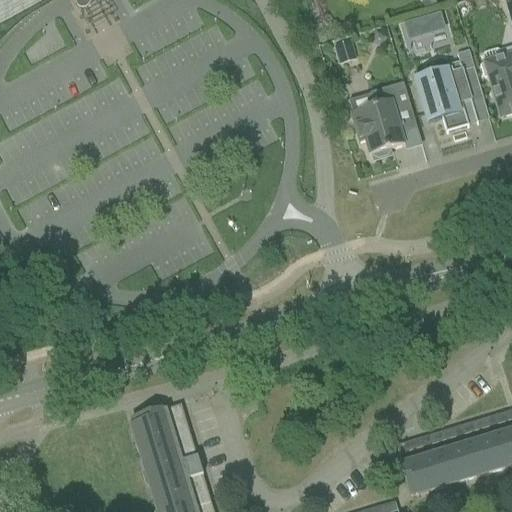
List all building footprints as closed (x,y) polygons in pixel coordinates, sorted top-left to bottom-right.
[(0,0),(0,19),(35,0),(0,0)] [(433,0),(420,0),(424,10),(436,6),(433,0)] [(511,0),(503,0),(511,26),(511,0)] [(485,2),(474,5),(475,12),(487,9),(485,2)] [(334,49),(340,68),(357,63),(351,44),(334,49)] [(489,80),(501,120),(511,116),(511,58),(502,61),(500,54),(497,51),(485,56),(483,59),(485,66),(480,68),(483,81),(489,80)] [(442,123),(446,136),(469,130),(468,126),(475,123),(477,127),(478,127),(471,104),(483,101),(469,54),(458,57),(461,69),(460,70),(459,66),(450,68),(452,72),(415,83),(428,127),(442,123)] [(351,116),(354,127),(360,146),(365,145),(370,159),(372,158),(373,161),(378,163),(388,160),(390,156),(389,153),(405,149),(401,134),(415,130),(418,138),(419,138),(404,86),(370,96),(370,98),(349,104),(353,116),(351,116)] [(212,511),(181,409),(161,415),(132,424),(134,430),(132,431),(132,432),(137,430),(140,442),(135,443),(140,456),(141,460),(146,459),(149,470),(144,472),(149,487),(150,489),(154,488),(158,499),(153,501),(156,511),(212,511)] [(511,414),(494,420),(497,428),(511,423),(511,414)] [(463,429),(465,438),(491,430),(488,422),(463,429)] [(431,439),(433,447),(459,440),(456,431),(431,439)] [(511,464),(511,436),(496,441),(504,467),(511,464)] [(465,451),(474,481),(476,481),(474,476),(486,472),(488,477),(505,472),(503,467),(504,467),(496,441),(465,451)] [(396,450),(398,458),(424,450),(421,442),(396,450)] [(433,460),(443,491),(447,489),(446,485),(457,481),(459,486),(474,481),(465,451),(433,460)] [(401,470),(410,499),(417,497),(417,498),(418,498),(417,493),(428,490),(430,495),(443,491),(433,460),(401,470)]
